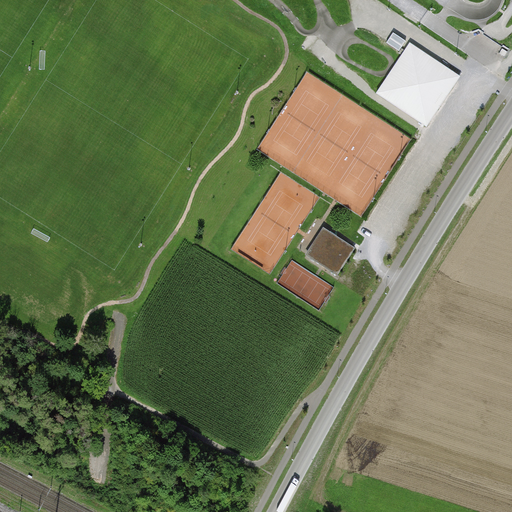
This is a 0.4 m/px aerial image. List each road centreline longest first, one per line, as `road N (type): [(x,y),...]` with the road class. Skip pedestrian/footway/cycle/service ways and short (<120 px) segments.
road 1 (unclassified): [(277,511),(403,285),(511,112)]
road 2 (track): [(338,511),(317,485),(327,461),(511,143)]
road 3 (track): [(111,387),(257,464),(297,412),(319,398)]
road 4 (track): [(93,311),(111,313),(121,326),(105,472)]
